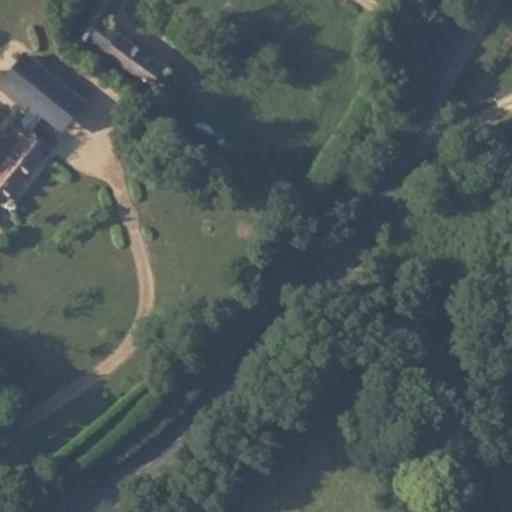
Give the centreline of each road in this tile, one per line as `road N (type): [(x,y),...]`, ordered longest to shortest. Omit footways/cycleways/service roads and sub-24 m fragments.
road 1 (secondary): [(99,511),(175,466),(254,375),(343,236),(427,135),(490,0)]
road 2 (unknown): [(343,236),(86,93)]
road 3 (unknown): [(455,75),(359,0)]
